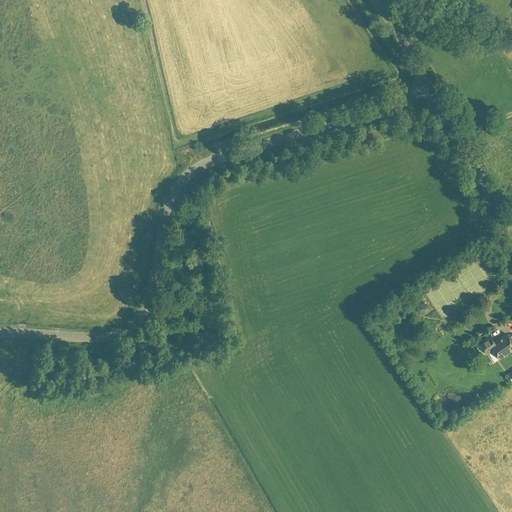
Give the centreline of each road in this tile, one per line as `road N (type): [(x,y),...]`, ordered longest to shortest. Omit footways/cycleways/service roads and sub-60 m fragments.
road 1 (unclassified): [(0,333),(96,338),(127,331),(149,294),(167,204),(188,175),(430,88)]
road 2 (track): [(188,175),(179,154),(169,152),(131,0)]
road 3 (unclassified): [(511,226),(430,88)]
